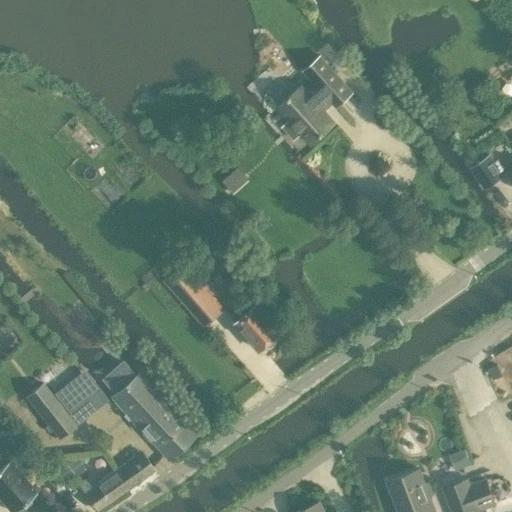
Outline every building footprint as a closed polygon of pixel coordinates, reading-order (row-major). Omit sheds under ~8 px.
[(302,85),(282,103),(276,108),(289,122),(284,126),(285,127),(286,126),(296,137),(295,138),(295,139),(302,133),(312,144),(336,123),(322,108),(331,100),(337,106),(353,92),(321,56),(305,70),(317,85),(309,92),(302,85)] [(490,152),(470,166),(485,187),(504,174),(490,152)] [(184,262),(163,281),(203,326),(224,308),(184,262)] [(260,350),(282,330),(258,302),(251,308),(246,303),(230,316),(236,323),(260,350)] [(112,396),(153,442),(168,459),(195,434),(140,372),(135,375),(124,362),(104,379),(116,392),(112,396)] [(43,383),(26,396),(59,437),(76,424),(43,383)] [(0,460),(4,465),(0,468),(0,497),(13,511),(36,492),(9,461),(17,454),(1,436),(0,437),(0,460)] [(472,463),(466,448),(449,454),(455,470),(472,463)] [(141,451),(114,470),(98,482),(92,473),(77,484),(97,510),(154,469),(141,451)] [(60,459),(46,469),(60,488),(86,468),(77,456),(64,465),(60,459)] [(430,511),(436,510),(420,468),(388,480),(400,511),(430,511)] [(471,485),(469,478),(444,487),(453,511),(481,511),(480,509),(497,503),(487,478),(471,485)] [(325,511),(321,501),(296,511),(325,511)]
